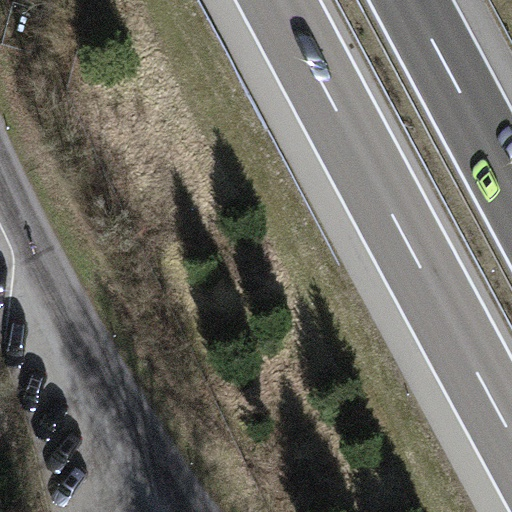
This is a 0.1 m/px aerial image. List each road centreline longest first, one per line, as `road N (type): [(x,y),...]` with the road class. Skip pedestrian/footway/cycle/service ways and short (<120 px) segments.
road 1 (motorway): [(277,0),(511,436)]
road 2 (unclassified): [(0,174),(96,358),(193,511)]
road 3 (motorway): [(511,184),(413,0)]
road 4 (track): [(89,511),(96,358)]
